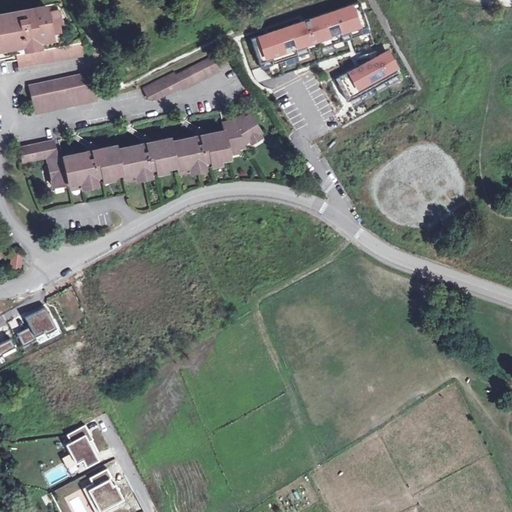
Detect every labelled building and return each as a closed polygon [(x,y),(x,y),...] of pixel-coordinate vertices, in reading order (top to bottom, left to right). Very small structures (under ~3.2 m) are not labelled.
[(0,43),(3,43),(4,46),(16,44),(16,46),(29,44),(29,41),(39,39),(38,36),(61,32),(59,23),(64,22),(61,8),(48,10),(47,3),(0,11),(0,43)] [(361,4),(253,41),(262,70),(371,32),(361,4)] [(17,53),(19,68),(84,54),(82,40),(17,53)] [(313,52),(316,61),(336,54),(334,46),(313,52)] [(389,53),(338,81),(350,103),(401,75),(389,53)] [(155,98),(181,85),(182,88),(219,69),(212,55),(176,74),(174,71),(143,87),(149,98),(154,95),(155,98)] [(35,111),(96,98),(90,72),(30,84),(35,111)] [(91,147),(86,148),(63,153),(62,149),(56,151),(53,139),(19,146),(23,160),(46,155),(53,186),(101,176),(102,180),(114,178),(113,174),(121,173),(122,176),(176,165),(177,172),(210,166),(209,162),(230,158),(230,154),(248,150),(246,145),(263,135),(250,112),(245,115),(240,119),(237,115),(233,118),(233,119),(235,123),(224,125),(225,127),(206,130),(202,128),(200,132),(194,133),(170,138),(169,134),(152,138),(148,135),(145,139),(139,141),(117,145),(116,141),(98,146),(94,143),(91,147)] [(261,237),(267,224),(261,221),(255,234),(261,237)] [(15,255),(22,256),(22,254),(12,252),(11,266),(21,268),(21,265),(13,264),(15,255)] [(21,265),(22,256),(15,255),(13,264),(21,265)] [(47,305),(27,314),(32,324),(19,330),(25,342),(38,335),(37,332),(46,328),(47,330),(57,324),(47,305)] [(14,334),(2,340),(0,337),(0,352),(6,350),(7,353),(20,346),(14,334)] [(85,424),(67,434),(71,441),(66,444),(75,463),(82,459),(86,466),(98,460),(89,441),(85,435),(89,432),(85,424)] [(107,469),(88,478),(92,485),(83,489),(94,511),(104,511),(124,503),(107,469)]
